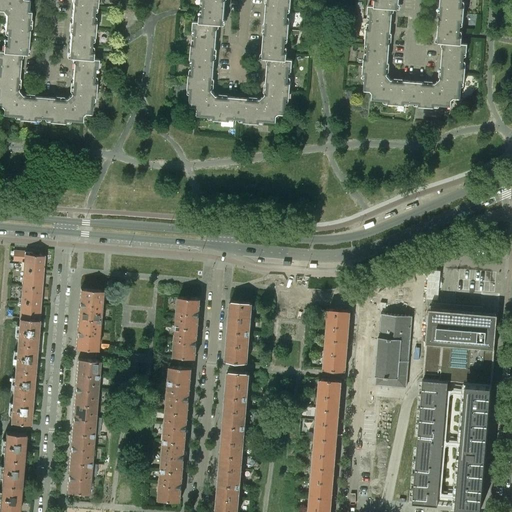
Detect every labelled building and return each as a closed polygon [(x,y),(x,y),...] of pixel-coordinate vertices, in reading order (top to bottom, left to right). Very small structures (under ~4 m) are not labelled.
[(0,0),(0,8),(2,9),(6,14),(5,21),(29,23),(30,10),(28,10),(28,0),(0,0)] [(97,0),(72,0),(71,26),(95,28),(95,21),(92,21),(93,11),(94,7),(96,7),(97,0)] [(225,0),(203,0),(203,5),(203,11),(203,13),(203,16),(200,16),(199,21),(199,22),(217,23),(223,24),(225,0)] [(290,0),(266,0),(265,27),(289,29),(289,21),(286,21),(287,10),(288,7),(290,7),(290,0)] [(440,0),(439,11),(464,13),(464,5),(461,5),(461,0),(440,0)] [(366,28),(366,35),(390,37),(392,7),(374,6),(374,5),(368,5),(368,14),(370,14),(369,28),(366,28)] [(464,13),(439,11),(437,41),(443,42),(443,41),(461,43),(462,37),(459,37),(459,33),(459,31),(460,20),(463,20),(464,13)] [(29,23),(5,21),(5,29),(7,29),(7,38),(6,42),(6,45),(3,45),(3,51),(21,52),(21,53),(27,53),(29,23)] [(215,53),(216,35),(217,23),(199,22),(199,21),(193,21),(193,30),(195,30),(195,37),(180,36),(179,43),(191,44),(191,51),(215,53)] [(95,28),(71,26),(68,57),(74,57),(92,58),(93,53),(90,52),(90,49),(90,47),(90,46),(91,41),(91,36),(94,36),(95,28)] [(289,29),(265,27),(262,57),(268,58),(286,59),(286,58),(287,53),(284,53),(284,50),(284,48),(285,36),(288,36),(289,29)] [(390,37),(366,35),(365,44),(368,44),(367,58),(364,57),(363,65),(387,67),(390,37)] [(443,41),(443,42),(441,71),(465,74),(465,66),(462,66),(464,52),(466,52),(467,43),(461,43),(443,41)] [(3,51),(0,50),(0,81),(18,83),(21,53),(21,52),(3,51)] [(215,53),(191,51),(190,60),(193,60),(192,68),(192,74),(189,73),(188,81),(212,83),(215,53)] [(74,57),(72,87),(96,89),(96,81),(93,81),(95,67),(97,68),(98,59),(92,58),(74,57)] [(286,59),(268,58),(266,88),(290,90),(290,82),(287,82),(288,76),(289,68),(291,68),(292,59),(286,58),(286,59)] [(387,67),(363,65),(363,73),(365,73),(364,90),(370,90),(371,91),(371,92),(372,92),(372,99),(388,100),(387,103),(395,103),(397,79),(391,79),(389,77),(389,76),(387,74),(387,67)] [(435,83),(427,82),(425,106),(435,107),(435,104),(451,105),(451,99),(452,98),(453,99),(453,98),(452,98),(453,97),(460,98),(461,81),(464,81),(465,74),(441,71),(440,79),(438,80),(437,80),(437,81),(435,83)] [(427,82),(397,79),(395,103),(404,104),(404,101),(416,102),(418,103),(418,105),(425,106),(427,82)] [(18,83),(0,81),(0,105),(1,106),(2,107),(2,108),(2,107),(3,108),(3,114),(19,116),(18,118),(27,119),(29,95),(22,95),(20,92),(20,91),(20,92),(18,90),(18,83)] [(212,83),(188,81),(188,89),(190,89),(189,106),(195,106),(196,107),(196,108),(196,107),(197,108),(197,115),(213,116),(212,119),(221,120),(223,96),(216,95),(214,93),(214,92),(212,90),(212,83)] [(96,89),(72,87),(71,94),(69,96),(68,95),(68,96),(66,98),(60,98),(58,122),(66,122),(66,119),(82,121),(82,115),(83,114),(84,114),(84,113),(86,113),(91,113),(92,96),(95,97),(96,89)] [(290,90),(266,88),(265,95),(263,96),(262,96),(262,97),(260,99),(253,98),(251,122),(260,123),(260,120),(276,121),(276,115),(277,114),(278,115),(278,114),(278,113),(285,114),(286,97),(289,97),(290,90)] [(60,98),(29,95),(27,119),(35,120),(35,117),(43,118),(47,118),(49,118),(49,121),(58,122),(60,98)] [(253,98),(223,96),(221,120),(229,120),(229,117),(236,118),(240,118),(243,119),(243,121),(251,122),(253,98)] [(44,255),(34,254),(33,254),(32,254),(32,253),(32,252),(13,250),(13,260),(23,261),(23,269),(42,271),(44,255)] [(42,271),(23,269),(21,285),(41,287),(42,271)] [(41,287),(21,285),(20,301),(40,303),(41,287)] [(102,290),(80,288),(79,302),(100,304),(101,298),(102,290)] [(200,298),(178,296),(178,305),(178,314),(177,314),(176,326),(198,328),(200,298)] [(252,302),(230,300),(228,330),(250,332),(252,302)] [(40,303),(20,301),(19,318),(38,319),(40,303)] [(100,304),(79,302),(78,318),(100,319),(100,311),(100,304)] [(497,318),(497,313),(429,307),(428,312),(428,319),(423,378),(491,384),(497,318)] [(350,310),(328,308),(327,322),(326,338),(348,340),(350,310)] [(411,315),(381,313),(379,336),(378,336),(375,375),(376,376),(375,385),(406,387),(411,315)] [(38,319),(19,318),(19,320),(18,330),(37,332),(38,319)] [(100,319),(78,318),(76,333),(98,334),(98,327),(99,327),(100,319)] [(198,328),(176,326),(175,334),(176,334),(175,347),(174,347),(173,356),(195,358),(198,328)] [(37,332),(18,330),(17,343),(36,345),(37,332)] [(250,332),(228,330),(225,360),(247,362),(250,332)] [(98,334),(76,333),(75,348),(97,349),(98,341),(97,341),(98,334)] [(348,340),(326,338),(323,368),(345,370),(348,340)] [(36,345),(17,343),(16,356),(35,358),(36,345)] [(35,358),(16,356),(15,369),(34,371),(35,358)] [(99,359),(77,358),(76,373),(98,375),(97,375),(98,371),(99,359)] [(192,367),(169,366),(169,377),(169,380),(168,380),(168,381),(190,383),(192,367)] [(34,371),(15,369),(13,382),(33,384),(34,371)] [(250,372),(227,370),(225,395),(247,397),(249,380),(250,372)] [(98,375),(76,373),(75,388),(96,390),(97,383),(98,383),(98,375)] [(341,379),(319,378),(318,399),(317,407),(339,409),(341,379)] [(423,378),(413,503),(481,508),(491,384),(423,378)] [(190,383),(168,381),(168,389),(167,403),(166,403),(166,410),(188,412),(190,383)] [(33,384),(13,382),(12,395),(32,397),(33,384)] [(96,390),(75,388),(74,403),(96,405),(96,397),(96,390)] [(32,397),(12,395),(11,408),(31,410),(32,397)] [(247,397),(225,395),(223,425),(245,427),(246,414),(247,397)] [(96,405),(74,403),(72,417),(94,419),(94,412),(95,412),(96,405)] [(339,409),(317,407),(316,415),(315,437),(337,438),(339,409)] [(31,410),(11,408),(10,422),(30,423),(31,410)] [(188,412),(166,410),(165,418),(166,418),(165,432),(164,432),(163,440),(185,441),(188,412)] [(94,419),(72,417),(71,432),(93,434),(94,426),(93,426),(94,419)] [(245,427),(223,425),(220,454),(243,456),(243,448),(244,439),(245,427)] [(25,433),(10,431),(5,431),(4,444),(24,446),(25,433)] [(93,434),(71,432),(70,447),(91,448),(92,441),(93,441),(93,434)] [(337,438),(315,437),(313,449),(312,466),(334,468),(337,438)] [(185,441),(163,440),(163,447),(162,461),(161,461),(161,469),(183,471),(185,441)] [(24,446),(4,444),(3,457),(23,459),(24,446)] [(91,448),(70,447),(69,461),(91,463),(91,455),(91,448)] [(243,456),(220,454),(218,483),(240,485),(241,472),(242,464),(243,456)] [(23,459),(3,457),(2,470),(22,472),(23,459)] [(91,463),(69,461),(67,476),(89,478),(89,471),(90,471),(91,463)] [(334,468),(312,466),(310,495),(332,497),(334,468)] [(183,471),(161,469),(160,477),(161,477),(160,490),(159,490),(158,499),(180,501),(183,471)] [(22,472),(2,470),(1,483),(21,484),(22,472)] [(89,478),(67,476),(66,491),(75,492),(79,492),(88,493),(89,485),(88,485),(89,478)] [(21,484),(1,483),(0,493),(0,496),(20,498),(21,484)] [(240,485),(218,483),(215,511),(237,511),(239,502),(239,493),(240,485)] [(330,511),(332,497),(310,495),(308,511),(330,511)] [(18,511),(20,498),(0,496),(0,509),(7,510),(7,511),(18,511)]
